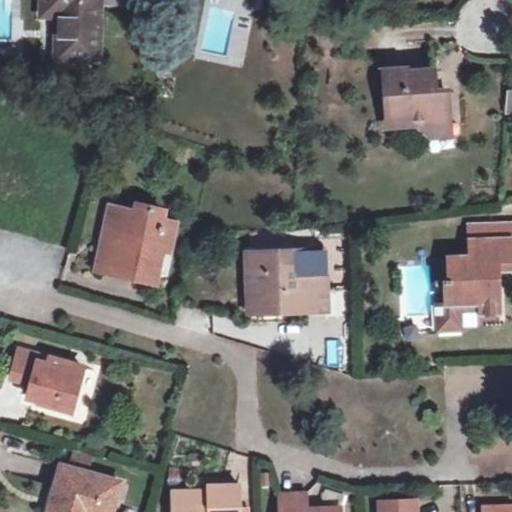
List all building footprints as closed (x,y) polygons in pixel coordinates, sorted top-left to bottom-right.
[(100,7),(100,0),(42,0),(42,16),(61,17),(60,60),(100,61),(100,7)] [(429,127),(450,126),(448,93),(436,94),(435,70),(408,72),(407,68),(386,70),(390,119),(409,118),(421,128),(429,127)] [(450,126),(429,127),(430,138),(450,136),(450,126)] [(169,252),(176,223),(160,218),(161,211),(137,205),(135,213),(111,207),(104,235),(112,237),(104,271),(155,282),(162,251),(169,252)] [(511,226),(469,228),(470,262),(449,262),(449,281),(445,282),(446,305),(437,306),(438,332),(462,331),(462,326),(482,326),(481,315),(499,315),(498,286),(497,271),(497,263),(511,262),(511,271),(511,270),(511,226)] [(112,237),(104,235),(96,269),(104,271),(112,237)] [(327,310),(326,253),(250,255),(251,292),(258,292),(259,312),(327,310)] [(497,263),(497,271),(511,271),(511,262),(497,263)] [(73,405),(84,369),(19,351),(11,378),(27,383),(33,385),(30,395),(29,399),(55,406),(56,401),(73,405)] [(33,385),(27,383),(25,393),(30,395),(33,385)] [(56,401),(55,406),(54,410),(71,414),(73,405),(56,401)] [(111,511),(120,483),(61,467),(49,511),(111,511)] [(241,511),(241,486),(209,487),(210,491),(210,499),(173,500),(173,511),(241,511)] [(210,499),(210,491),(173,492),(173,500),(210,499)] [(312,511),(307,511),(306,494),(282,495),(282,511),(341,511),(342,511),(312,511)] [(414,511),(414,502),(380,504),(380,511),(414,511)]
